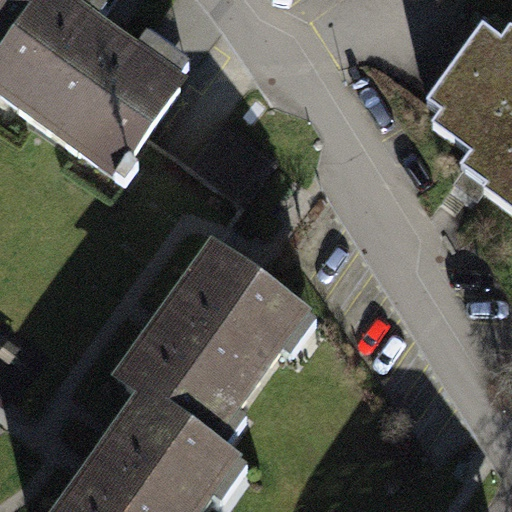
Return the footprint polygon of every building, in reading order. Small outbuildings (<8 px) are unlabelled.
[(0,0),(0,48),(23,64),(72,0),(0,0)] [(139,192),(216,89),(89,0),(72,0),(3,97),(139,192)] [(511,37),(504,32),(441,122),(497,161),(477,190),(511,214),(511,37)] [(247,208),(278,164),(225,127),(194,172),(247,208)] [(342,326),(241,251),(140,388),(162,403),(246,460),(342,326)] [(162,403),(85,511),(236,511),(265,473),(246,460),(162,403)]
